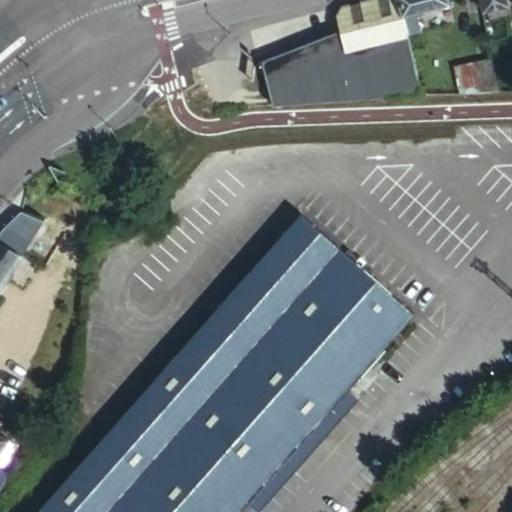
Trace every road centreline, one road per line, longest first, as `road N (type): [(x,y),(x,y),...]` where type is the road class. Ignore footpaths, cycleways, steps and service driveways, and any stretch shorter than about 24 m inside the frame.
road 1 (tertiary): [(113,46),(118,64),(103,94),(33,147),(0,186)]
road 2 (primary): [(113,46),(274,0)]
road 3 (primary): [(0,121),(113,46)]
